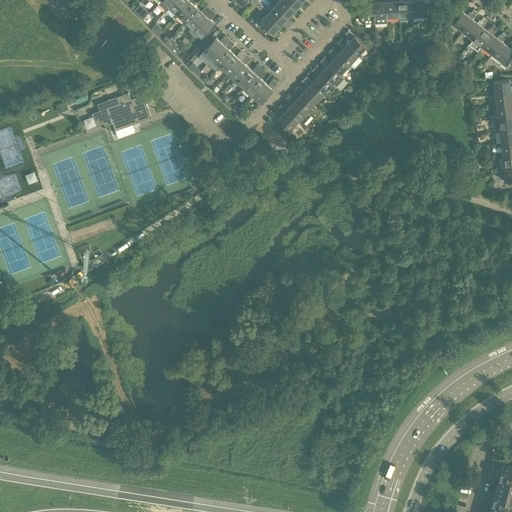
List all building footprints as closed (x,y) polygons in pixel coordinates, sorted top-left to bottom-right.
[(166,10),(170,7),(175,0),(160,0),(158,3),(166,10)] [(190,1),(190,0),(175,0),(170,7),(178,14),(190,1)] [(185,21),(198,8),(194,4),(198,0),(190,0),(190,1),(178,14),(185,21)] [(296,9),(285,0),(279,0),(275,5),(288,17),(296,9)] [(303,1),(301,0),(285,0),(296,9),(303,1)] [(374,18),(373,2),(373,0),(370,0),(371,2),(360,3),(361,19),(374,18)] [(385,0),(382,0),(383,1),(373,2),(374,18),(375,24),(387,23),(387,17),(386,1),(385,0)] [(399,16),(398,0),(397,0),(395,0),(395,1),(386,1),(387,17),(399,16)] [(409,0),(406,0),(398,0),(399,16),(411,16),(409,0)] [(409,0),(411,16),(424,15),(423,0),(409,0)] [(206,15),(211,9),(207,5),(201,11),(198,8),(185,21),(193,29),(206,15)] [(288,17),(275,5),(267,13),(281,25),(288,17)] [(216,13),(211,9),(206,15),(193,29),(202,36),(214,23),(210,19),(216,13)] [(472,18),(473,19),(478,12),(474,9),(471,13),(472,15),(471,17),(462,10),(452,23),(462,31),(472,18)] [(281,25),(267,13),(260,21),(273,34),(281,25)] [(472,39),(482,26),(487,20),(483,17),(481,20),(482,22),(480,24),(473,19),(472,18),(462,31),(472,39)] [(478,51),(482,46),(492,34),(497,27),(493,24),(491,28),(491,30),(490,32),(482,26),(472,39),(468,43),(478,51)] [(352,38),(346,45),(358,56),(366,46),(355,36),(349,30),(345,34),(348,37),(350,36),(352,38)] [(501,41),(502,41),(507,35),(503,32),(501,35),(501,37),(500,40),(492,34),(482,46),(492,54),(501,41)] [(225,45),(230,39),(226,35),(221,41),(217,37),(204,51),(213,58),(225,45)] [(221,66),(233,52),(230,49),(235,43),(230,39),(225,45),(213,58),(220,65),(221,66)] [(349,65),(358,56),(346,45),(340,40),(337,43),(340,46),(342,45),(344,47),(338,54),(349,65)] [(509,47),(502,41),(501,41),(492,54),(502,62),(501,64),(506,68),(511,59),(511,51),(511,49),(511,40),(510,43),(511,45),(509,47)] [(241,59),(246,53),(242,49),(237,55),(233,52),(221,66),(228,73),(241,59)] [(349,65),(338,54),(332,49),(329,52),(332,54),(334,54),(336,55),(329,63),(341,74),(349,65)] [(236,80),(249,67),(245,63),(251,58),(246,53),(241,59),(228,73),(236,80)] [(213,58),(208,64),(215,71),(220,65),(213,58)] [(345,78),(341,74),(329,63),(323,58),(320,61),(323,64),(326,64),(327,65),(321,73),(332,84),(336,87),(345,78)] [(257,74),(262,68),(258,64),(252,70),(249,67),(236,80),(244,87),(257,74)] [(324,93),(332,84),(321,73),(314,67),(311,71),(314,74),(317,73),(319,75),(312,82),(324,93)] [(252,95),(265,81),(261,78),(267,72),(262,68),(257,74),(244,87),(252,95)] [(324,93),(312,82),(306,76),(303,80),(306,83),(308,82),(310,84),(304,91),(316,102),(324,93)] [(268,84),(265,81),(252,95),(260,102),(261,102),(273,89),(278,83),(274,79),(268,84)] [(493,81),(495,94),(511,92),(511,91),(511,88),(510,89),(509,79),(493,81)] [(307,111),(316,102),(304,91),(298,85),(294,89),(297,92),(300,91),(302,93),(295,100),(307,111)] [(116,130),(151,117),(152,117),(143,94),(131,99),(129,92),(98,104),(100,110),(93,113),(93,115),(96,119),(101,122),(106,123),(112,123),(113,122),(116,130)] [(511,101),(511,102),(511,92),(495,94),(496,106),(511,104),(511,101)] [(311,115),(307,111),(295,100),(289,95),(286,98),(289,101),(291,100),(293,102),(287,109),(299,120),(303,124),(311,115)] [(290,130),(299,120),(287,109),(281,104),(278,107),(281,110),(283,109),(285,111),(278,119),(290,130)] [(511,104),(496,106),(498,118),(511,116),(511,104)] [(511,116),(498,118),(499,131),(511,129),(511,116)] [(511,129),(499,131),(501,143),(511,141),(511,129)] [(511,141),(501,143),(502,156),(511,154),(511,141)] [(511,154),(502,156),(503,168),(511,167),(511,154)] [(511,167),(503,168),(505,181),(511,180),(511,167)] [(511,459),(511,462),(503,460),(501,471),(498,470),(496,476),(499,476),(496,487),(511,490),(511,459)] [(489,511),(510,511),(511,510),(511,490),(496,487),(494,496),(491,495),(489,501),(492,502),(489,511)]
